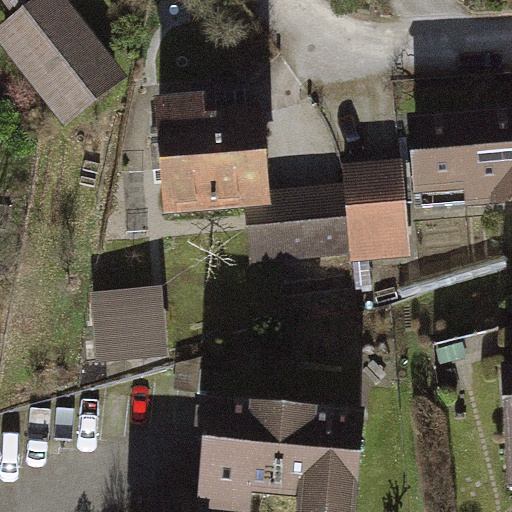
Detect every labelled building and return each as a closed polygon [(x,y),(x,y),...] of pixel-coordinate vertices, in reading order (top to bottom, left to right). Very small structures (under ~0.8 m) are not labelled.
[(4,0),(10,6),(0,13),(0,39),(63,122),(124,77),(66,0),(4,0)] [(211,83),(160,86),(168,201),(247,195),(273,193),(266,95),(212,99),(211,83)] [(511,202),(511,100),(415,110),(425,211),(511,202)] [(417,256),(413,155),(352,158),(356,259),(417,256)] [(256,260),(353,255),(350,194),(253,200),(256,260)] [(98,279),(102,353),(175,349),(171,275),(98,279)] [(362,402),(210,390),(202,494),(127,488),(125,511),(257,511),(260,477),(356,485),(362,402)]
